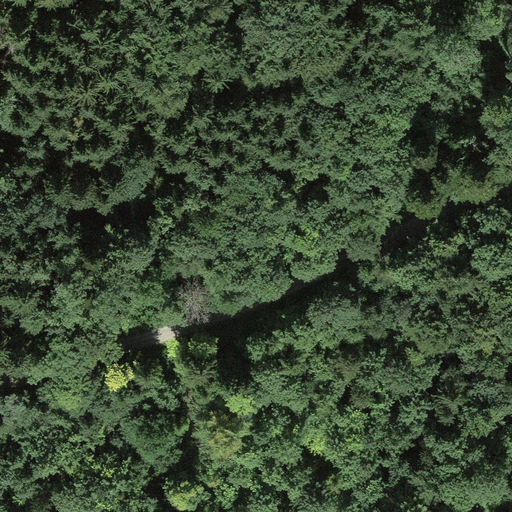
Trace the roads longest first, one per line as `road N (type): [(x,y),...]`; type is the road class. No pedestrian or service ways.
road 1 (track): [(511,179),(272,294),(0,382)]
road 2 (track): [(511,115),(433,0)]
